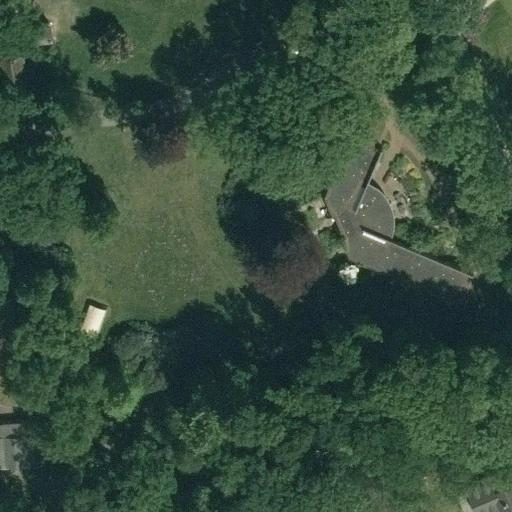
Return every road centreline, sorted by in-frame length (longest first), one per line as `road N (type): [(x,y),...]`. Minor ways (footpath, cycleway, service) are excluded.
road 1 (unknown): [(443,15),(351,61),(261,65),(141,107),(49,123),(0,152)]
road 2 (unclassified): [(511,178),(436,0)]
